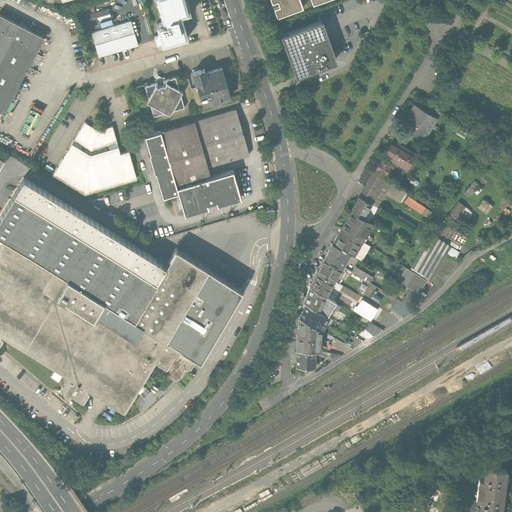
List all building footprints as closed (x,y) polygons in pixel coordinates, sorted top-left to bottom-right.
[(155,0),(156,3),(156,4),(159,13),(158,14),(159,14),(161,19),(160,19),(161,23),(156,25),(159,36),(153,37),(156,48),(188,38),(185,28),(184,29),(181,19),(182,18),(191,15),(186,0),(155,0)] [(270,0),(272,4),(278,2),(279,7),(274,9),(277,19),(303,9),(300,0),(310,0),(313,5),(327,0),(270,0)] [(88,12),(90,27),(112,24),(110,10),(88,12)] [(43,37),(0,14),(0,111),(3,114),(43,37)] [(131,22),(91,33),(98,58),(138,46),(131,22)] [(321,23),(283,36),(297,75),(310,70),(335,62),(326,36),(321,23)] [(204,70),(193,73),(197,88),(190,90),(195,108),(230,98),(222,69),(205,74),(204,70)] [(169,115),(171,112),(184,108),(180,95),(182,92),(179,90),(175,77),(164,80),(165,83),(164,86),(162,85),(161,85),(159,86),(158,87),(155,86),(155,83),(144,86),(148,99),(146,102),(150,104),(153,117),(166,113),(169,115)] [(426,111),(415,104),(407,118),(405,117),(401,125),(423,139),(436,117),(426,111)] [(436,117),(439,119),(442,113),(429,106),(426,111),(436,117)] [(162,197),(178,192),(176,187),(210,176),(207,167),(249,155),(242,130),(236,109),(144,135),(150,153),(149,154),(154,173),(155,172),(162,197)] [(84,122),(52,174),(85,194),(136,179),(128,151),(120,154),(112,126),(98,131),(84,122)] [(382,157),(373,172),(383,177),(391,163),(390,162),(391,160),(405,168),(407,165),(413,169),(419,159),(413,155),(414,153),(399,144),(397,147),(390,143),(385,152),(386,153),(383,158),(382,157)] [(176,187),(178,192),(184,214),(208,207),(207,203),(211,202),(215,201),(217,205),(241,197),(232,170),(210,176),(176,187)] [(368,182),(385,192),(384,194),(394,199),(401,188),(383,177),(373,172),(368,181),(368,182)] [(165,265),(23,177),(0,214),(0,234),(4,237),(0,244),(0,337),(2,334),(2,333),(0,331),(0,329),(73,375),(72,376),(70,375),(69,375),(63,386),(62,387),(68,391),(70,388),(81,396),(83,395),(88,387),(88,386),(85,384),(86,382),(122,405),(123,405),(154,354),(156,355),(156,356),(164,361),(166,361),(167,362),(165,366),(166,371),(174,376),(179,375),(184,366),(185,367),(190,366),(193,361),(192,356),(190,355),(192,353),(199,357),(241,289),(176,249),(175,249),(165,265)] [(478,184),(473,180),(463,192),(468,197),(478,184)] [(385,192),(368,182),(359,196),(377,206),(384,194),(385,192)] [(359,196),(351,210),(369,220),(377,206),(359,196)] [(431,211),(408,196),(404,202),(427,218),(431,211)] [(492,205),(482,198),(476,206),(487,213),(492,205)] [(473,213),(459,201),(448,215),(463,227),(473,213)] [(351,210),(340,229),(361,241),(372,222),(369,220),(351,210)] [(466,237),(445,225),(440,233),(461,245),(466,237)] [(340,229),(332,243),(348,253),(361,259),(369,246),(361,241),(340,229)] [(409,270),(426,279),(429,281),(446,253),(454,258),(457,252),(450,246),(430,234),(409,270)] [(332,243),(324,257),(341,266),(348,253),(332,243)] [(324,257),(317,270),(333,280),(341,266),(324,257)] [(355,265),(351,271),(370,281),(373,275),(355,265)] [(418,293),(426,279),(409,270),(405,267),(397,281),(418,293)] [(317,270),(309,285),(325,295),(333,280),(317,270)] [(303,293),(301,298),(303,299),(302,300),(306,302),(328,315),(330,316),(334,310),(331,308),(336,300),(325,295),(309,285),(305,294),(303,293)] [(376,307),(361,298),(357,305),(355,304),(353,308),(369,318),(376,307)] [(306,302),(298,316),(320,329),(328,315),(306,302)] [(298,316),(295,348),(315,349),(319,350),(320,342),(328,347),(333,336),(320,329),(298,316)] [(383,328),(368,319),(363,326),(358,332),(366,337),(383,328)] [(295,348),(295,364),(307,365),(307,369),(311,369),(311,365),(315,365),(315,359),(321,360),(321,350),(319,350),(315,349),(295,348)] [(342,353),(329,351),(328,356),(331,360),(342,353)] [(500,511),(506,469),(485,467),(483,480),(479,480),(476,500),(480,500),(478,511),(500,511)]
